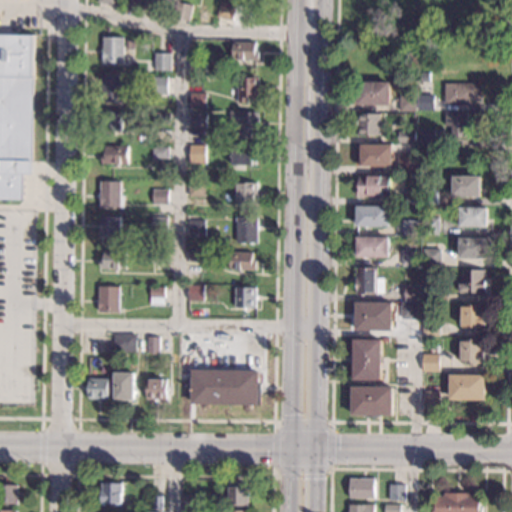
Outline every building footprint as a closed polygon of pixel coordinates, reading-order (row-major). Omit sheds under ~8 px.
[(0,0),(0,26),(5,26),(5,29),(34,30),(32,174),(24,174),(23,200),(0,199),(0,0)] [(138,0),(138,13),(122,11),(123,0),(138,0)] [(237,6),(233,21),(217,17),(221,2),(237,6)] [(192,6),(193,4),(200,5),(197,21),(189,19),(189,21),(174,18),(177,3),(192,6)] [(122,64),(102,63),(103,37),(123,37),(122,64)] [(470,47),(476,47),(476,59),(469,59),(469,61),(451,60),(452,38),(470,39),(470,47)] [(256,52),(259,52),(259,60),(234,59),(235,42),(257,43),(256,52)] [(170,55),(170,71),(155,71),(156,54),(170,55)] [(206,74),(190,73),(191,63),(206,64),(206,74)] [(442,83),(426,83),(427,68),(442,68),(442,83)] [(121,102),(102,101),(102,77),(121,77),(122,77),(121,102)] [(167,94),(152,94),(153,78),(167,78),(167,94)] [(259,97),(248,97),(248,103),(239,103),(240,78),(259,78),(259,97)] [(391,106),(359,106),(360,82),(392,83),(391,106)] [(481,102),(476,102),(476,107),(445,106),(445,85),(481,86),(481,102)] [(206,109),(191,108),(191,93),(202,93),(206,93),(206,109)] [(417,113),(401,113),(402,97),(417,98),(417,113)] [(435,110),(419,109),(420,97),(435,97),(435,110)] [(122,111),(122,131),(102,131),(103,111),(122,111)] [(259,138),(239,137),(239,126),(231,126),(231,112),(260,113),(259,138)] [(170,125),(154,124),(154,113),(170,113),(170,125)] [(468,123),(471,123),(471,139),(453,138),(453,127),(447,127),(447,113),(468,114),(468,123)] [(206,128),(191,128),(191,114),(206,114),(206,128)] [(381,124),(386,124),(386,131),(382,130),(382,137),(360,136),(360,114),(382,115),(381,124)] [(436,131),(436,146),(419,146),(420,130),(436,131)] [(417,145),(400,144),(400,133),(416,133),(417,133),(417,145)] [(393,168),(362,168),(362,145),(394,146),(393,168)] [(127,164),(103,163),(103,155),(105,155),(105,146),(128,146),(127,164)] [(205,163),(191,163),(192,146),(205,146),(205,163)] [(168,159),(153,159),(153,148),(169,148),(168,159)] [(255,156),(258,156),(258,165),(255,165),(255,166),(232,166),(232,148),(255,148),(255,156)] [(416,175),(399,174),(400,156),(416,157),(416,175)] [(392,199),(360,198),(360,176),(392,177),(392,199)] [(481,198),(454,198),(455,178),(481,179),(481,198)] [(205,197),(189,196),(190,182),(205,183),(205,197)] [(120,196),(124,196),(124,208),(100,207),(101,183),(120,183),(120,196)] [(256,203),(237,202),(237,183),(256,184),(256,203)] [(421,206),(405,206),(406,190),(421,191),(421,206)] [(167,205),(153,204),(153,191),(168,191),(167,205)] [(438,206),(423,206),(423,191),(438,192),(438,206)] [(390,229),(357,228),(357,207),(390,208),(390,229)] [(488,230),(461,229),(461,209),(489,210),(488,230)] [(121,236),(101,235),(102,217),(122,217),(121,236)] [(166,232),(153,232),(153,217),(166,218),(166,232)] [(258,243),(237,242),(238,219),(258,219),(258,243)] [(440,236),(423,236),(424,220),(433,220),(440,220),(440,236)] [(419,237),(404,236),(404,221),(420,221),(419,237)] [(204,237),(189,236),(190,222),(204,222),(204,237)] [(390,259),(357,258),(358,238),(390,239),(390,259)] [(488,260),(460,259),(460,240),(488,240),(488,260)] [(204,263),(189,263),(189,251),(204,252),(204,263)] [(442,251),(441,268),(425,267),(425,251),(442,251)] [(126,270),(100,269),(100,260),(103,260),(103,252),(126,252),(126,270)] [(168,265),(163,265),(163,270),(155,270),(156,265),(151,265),(151,252),(168,253),(168,265)] [(419,267),(403,267),(404,252),(419,253),(419,267)] [(253,261),(258,261),(257,270),(231,270),(231,253),(253,254),(253,261)] [(378,269),(378,280),(383,280),(383,295),(378,294),(378,297),(355,296),(355,278),(357,278),(357,269),(378,269)] [(485,272),(484,281),(486,281),(486,294),(461,294),(461,285),(463,286),(464,271),(485,272)] [(203,302),(189,302),(189,286),(199,286),(204,286),(203,302)] [(436,292),(440,292),(440,303),(424,303),(425,286),(436,287),(436,292)] [(119,312),(99,312),(99,287),(118,288),(120,288),(119,312)] [(421,301),(405,301),(406,287),(421,287),(421,301)] [(163,305),(150,305),(151,288),(164,288),(163,305)] [(242,290),(256,290),(255,308),(236,307),(236,288),(242,289),(242,290)] [(417,321),(402,321),(403,304),(418,305),(417,321)] [(393,314),(396,315),(395,323),(393,323),(392,333),(355,332),(355,305),(393,305),(393,314)] [(484,316),(485,316),(485,330),(462,330),(463,307),(484,308),(484,316)] [(441,337),(424,336),(424,322),(441,322),(441,337)] [(135,351),(113,351),(114,335),(135,335),(135,351)] [(111,353),(95,352),(96,337),(111,338),(111,353)] [(158,353),(147,352),(148,338),(159,338),(158,353)] [(382,383),(353,382),(354,341),(383,341),(382,383)] [(484,351),(485,351),(484,366),(461,365),(462,341),(484,342),(484,351)] [(439,355),(430,354),(431,347),(439,348),(439,355)] [(439,373),(424,373),(424,355),(440,355),(439,373)] [(259,405),(191,405),(192,372),(259,372),(259,405)] [(133,400),(115,400),(116,374),(133,375),(133,400)] [(485,402),(450,401),(450,377),(486,378),(485,402)] [(108,399),(102,398),(101,403),(96,403),(96,400),(89,399),(89,392),(86,392),(86,387),(88,387),(89,379),(108,379),(108,399)] [(438,392),(439,392),(439,409),(422,409),(422,391),(424,391),(425,379),(438,379),(438,392)] [(165,401),(147,401),(148,380),(165,380),(165,401)] [(393,417),(353,417),(353,388),(394,389),(393,417)] [(372,499),(348,499),(348,480),(368,480),(372,480),(372,499)] [(120,503),(100,502),(101,482),(121,483),(120,503)] [(403,501),(388,501),(388,485),(404,486),(403,501)] [(16,505),(0,504),(0,486),(17,487),(16,505)] [(247,494),(251,494),(250,500),(248,500),(248,505),(228,505),(229,489),(247,489),(247,494)] [(470,497),(478,497),(478,506),(481,506),(480,511),(431,511),(431,506),(434,506),(435,497),(442,497),(442,493),(470,494),(470,497)] [(200,506),(185,505),(185,496),(200,496),(200,506)] [(161,510),(153,510),(153,497),(161,497),(161,510)]
